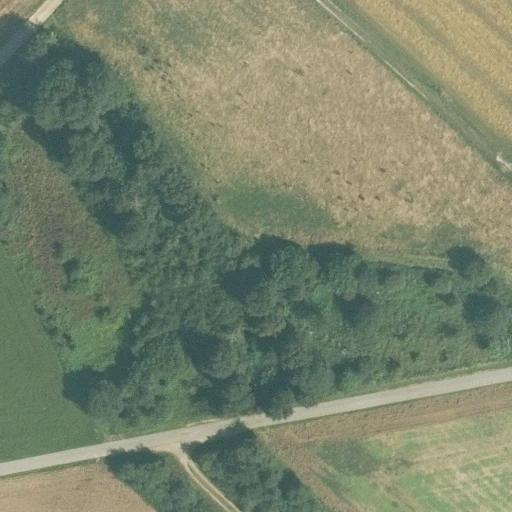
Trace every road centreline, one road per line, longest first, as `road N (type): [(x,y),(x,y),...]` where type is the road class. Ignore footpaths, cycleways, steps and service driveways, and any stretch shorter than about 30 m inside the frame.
road 1 (track): [(511,372),(0,470)]
road 2 (track): [(511,170),(324,0)]
